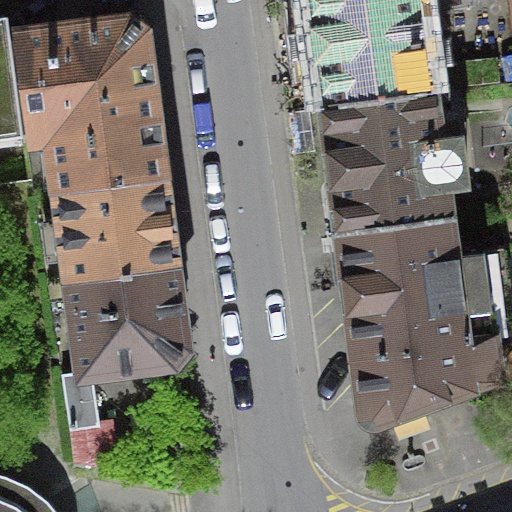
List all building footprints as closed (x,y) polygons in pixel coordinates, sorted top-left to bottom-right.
[(422,0),(308,0),(314,44),(322,106),(434,91),(422,0)] [(26,131),(14,38),(10,38),(7,14),(0,14),(0,137),(21,134),(20,132),(26,131)] [(56,193),(166,178),(154,87),(147,30),(129,16),(122,17),(100,20),(100,19),(93,20),(93,21),(49,27),(49,26),(41,27),(42,28),(13,32),(14,38),(26,131),(27,141),(48,138),(56,193)] [(434,91),(322,106),(330,168),(338,231),(450,216),(434,91)] [(172,222),(166,178),(56,193),(67,280),(178,265),(172,222)] [(450,216),(338,231),(350,319),(362,406),(361,410),(361,413),(362,416),(364,419),(368,422),(371,423),(376,424),(379,422),(382,421),(384,419),(511,371),(511,306),(504,246),(455,253),(450,216)] [(178,265),(67,280),(79,374),(62,376),(69,427),(97,423),(89,374),(168,364),(169,365),(175,364),(174,362),(181,353),(188,344),(178,265)] [(0,511),(61,511),(57,505),(51,499),(45,493),(38,488),(31,483),(21,477),(13,474),(3,471),(0,470),(0,511)]
